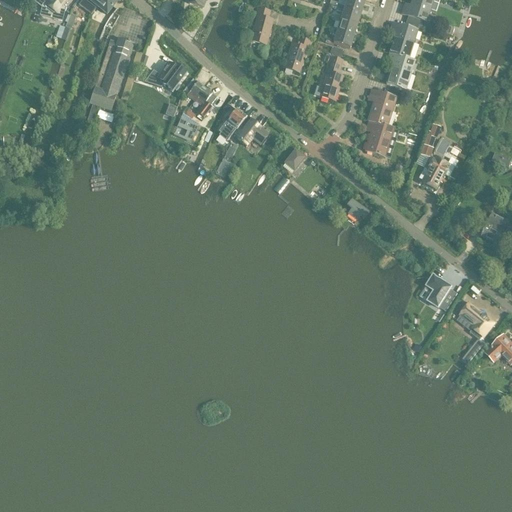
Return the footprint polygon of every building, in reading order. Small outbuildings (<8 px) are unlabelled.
[(40,0),(41,0),(37,5),(42,9),(40,17),(62,22),(65,9),(72,0),(40,0)] [(97,8),(103,0),(88,0),(88,1),(87,0),(83,0),(79,6),(91,16),(97,8)] [(106,16),(116,4),(111,0),(103,0),(97,8),(106,16)] [(189,0),(188,5),(202,10),(205,0),(189,0)] [(336,8),(336,10),(343,12),(344,10),(360,16),(364,4),(350,0),(346,0),(347,1),(344,0),(338,0),(338,4),(337,5),(336,8)] [(403,9),(401,16),(426,23),(433,0),(412,0),(409,11),(403,9)] [(266,47),(273,22),(268,20),(270,13),(257,10),(255,18),(258,18),(251,43),(266,47)] [(334,17),(332,21),(340,24),(340,22),(357,27),(360,16),(344,10),(343,12),(341,19),(334,17)] [(70,15),(65,28),(71,30),(76,17),(70,15)] [(112,15),(104,28),(111,31),(118,18),(112,15)] [(330,28),(329,33),(336,35),(337,33),(353,38),(357,27),(340,22),(340,24),(337,31),(330,28)] [(408,61),(417,32),(392,24),(390,31),(396,33),(389,55),(408,61)] [(319,37),(318,42),(325,44),(333,47),(333,45),(350,50),(353,38),(337,33),(336,35),(334,42),(326,40),(319,37)] [(129,45),(129,44),(118,40),(117,45),(110,42),(108,48),(94,90),(89,106),(92,107),(84,130),(90,132),(97,109),(111,113),(116,97),(133,46),(129,45)] [(309,51),(311,44),(299,40),(297,47),(292,45),(284,70),(299,75),(307,51),(309,51)] [(342,58),(343,53),(331,49),(330,55),(342,58)] [(389,55),(387,62),(393,63),(386,85),(405,91),(414,63),(408,61),(389,55)] [(314,97),(320,99),(334,103),(342,78),(338,77),(342,62),(330,58),(328,64),(325,73),(327,74),(323,90),(317,88),(314,97)] [(153,72),(144,84),(161,89),(163,86),(172,93),(174,91),(176,92),(179,88),(177,87),(186,75),(174,66),(173,68),(169,65),(165,69),(162,73),(159,77),(153,72)] [(197,104),(207,91),(197,84),(187,97),(197,104)] [(125,89),(121,101),(126,103),(130,90),(125,89)] [(203,120),(211,109),(210,107),(216,99),(207,91),(197,104),(202,108),(196,115),(203,120)] [(387,128),(396,100),(371,92),(369,99),(374,101),(368,123),(387,128)] [(156,111),(158,102),(151,100),(151,99),(140,96),(136,114),(146,116),(148,109),(156,111)] [(173,119),(177,109),(169,106),(165,117),(173,119)] [(226,143),(230,139),(233,135),(239,127),(246,118),(236,111),(227,123),(218,134),(220,135),(219,137),(226,143)] [(192,142),(198,128),(180,120),(177,128),(187,132),(184,139),(192,142)] [(243,130),(239,127),(233,135),(237,138),(235,141),(246,150),(252,142),(259,148),(268,137),(261,132),(262,131),(250,122),(243,130)] [(368,123),(366,129),(372,131),(365,153),(384,159),(393,130),(387,128),(368,123)] [(437,139),(440,129),(432,126),(429,133),(428,136),(437,139)] [(430,149),(434,139),(428,136),(424,147),(430,149)] [(430,158),(433,150),(423,147),(420,157),(427,159),(428,157),(430,158)] [(294,154),(293,152),(286,161),(287,162),(286,165),(294,171),(304,159),(295,152),(294,154)] [(509,169),(511,161),(495,155),(492,163),(509,169)] [(424,170),(419,180),(423,182),(422,184),(435,191),(441,179),(442,180),(444,177),(449,179),(454,169),(448,166),(447,167),(435,161),(434,162),(433,161),(428,159),(423,169),(424,170)] [(223,178),(230,164),(223,160),(216,175),(223,178)] [(364,220),(368,214),(351,202),(347,207),(352,210),(348,215),(357,221),(360,216),(364,220)] [(511,235),(503,232),(508,222),(492,214),(487,225),(488,225),(486,229),(486,228),(481,238),(498,246),(500,244),(507,247),(511,237),(511,235)] [(451,291),(452,289),(434,278),(427,288),(435,293),(428,305),(438,311),(439,309),(447,314),(458,295),(451,291)] [(469,306),(460,318),(474,329),(470,334),(480,342),(493,325),(487,321),(487,320),(488,319),(487,318),(487,317),(486,317),(485,316),(484,317),(483,317),(483,318),(469,306)] [(494,348),(487,354),(495,363),(502,356),(511,366),(511,348),(509,346),(510,345),(503,337),(493,347),(494,348)] [(485,346),(479,341),(463,361),(469,366),(485,346)]
